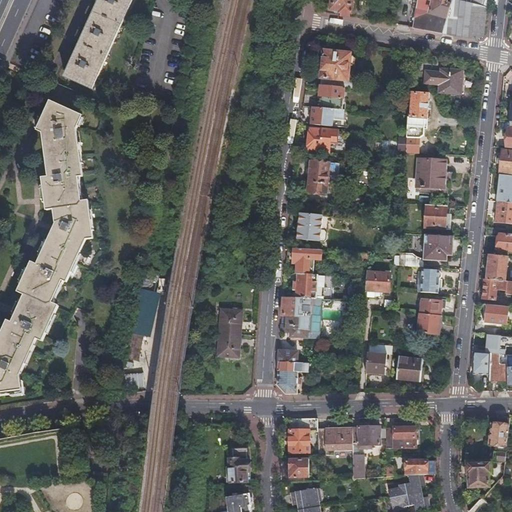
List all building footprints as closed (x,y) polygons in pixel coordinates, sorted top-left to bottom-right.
[(99,0),(65,76),(93,89),(132,0),(99,0)] [(330,0),(331,8),(339,8),(339,10),(351,11),(352,0),(330,0)] [(417,0),(411,0),(412,0),(413,0),(408,26),(412,27),(417,0)] [(417,0),(412,27),(477,38),(483,33),(486,0),(417,0)] [(321,72),(320,85),(321,85),(340,86),(341,80),(353,81),(355,59),(353,56),(350,55),(350,53),(323,51),(323,57),(319,61),(318,68),(321,72)] [(440,85),(439,92),(461,93),(462,71),(441,70),(440,72),(426,71),(425,84),(440,85)] [(343,110),(345,87),(340,86),(321,85),(319,107),(343,110)] [(406,152),(418,153),(419,138),(423,135),(425,118),(427,119),(429,94),(412,93),(410,116),(409,116),(408,116),(406,152)] [(0,391),(15,390),(14,381),(13,374),(32,333),(37,336),(52,306),(46,303),(58,275),(62,277),(82,236),(87,235),(84,203),(77,204),(73,174),(78,173),(73,128),(79,114),(50,100),(37,129),(42,132),(47,177),(41,178),(45,210),(52,209),(54,224),(34,265),(29,262),(15,291),(22,295),(8,323),(3,320),(0,327),(0,391)] [(319,107),(313,107),(311,124),(332,126),(332,125),(344,127),(345,119),(343,119),(343,110),(319,107)] [(296,143),(295,150),(320,153),(320,152),(320,151),(329,152),(331,141),(336,141),(338,129),(310,126),(308,144),(296,143)] [(500,163),(499,172),(511,173),(511,150),(502,150),(501,155),(498,155),(498,162),(500,163)] [(418,159),(416,188),(445,189),(447,160),(418,159)] [(309,182),(308,192),(326,194),(327,183),(337,184),(339,163),(311,161),(309,182)] [(360,168),(359,184),(371,185),(373,169),(360,168)] [(511,202),(511,175),(501,174),(498,201),(511,202)] [(511,202),(498,201),(496,222),(511,223),(511,202)] [(447,206),(426,204),(426,205),(425,228),(446,229),(446,214),(447,206)] [(322,216),(300,213),(297,238),(324,242),(326,240),(327,231),(325,229),(321,228),(321,226),(322,216)] [(453,236),(426,234),(424,260),(446,261),(447,255),(452,255),(453,236)] [(511,234),(499,234),(498,250),(511,250),(511,234)] [(296,273),(314,274),(315,259),(320,259),(321,250),(294,247),(293,262),(297,262),(296,273)] [(361,258),(368,258),(368,254),(351,252),(350,261),(361,262),(361,258)] [(399,253),(399,256),(399,266),(416,267),(416,257),(412,253),(399,253)] [(508,256),(489,254),(486,279),(505,280),(508,256)] [(420,292),(437,293),(439,271),(422,269),(422,272),(420,292)] [(316,298),(316,294),(323,295),(324,275),(314,274),(296,273),(295,273),(294,294),(294,297),(316,298)] [(367,278),(366,291),(389,293),(390,274),(367,273),(367,278)] [(506,293),(511,293),(511,281),(505,280),(486,279),(484,279),(484,281),(482,298),(495,299),(496,289),(506,290),(506,293)] [(282,324),(281,330),(292,331),(292,336),(304,337),(308,337),(308,338),(320,338),(322,307),(328,307),(333,303),(333,299),(316,298),(294,297),(292,297),(291,297),(290,297),(289,297),(287,297),(284,297),(282,315),(285,315),(284,316),(285,318),(285,321),(284,322),(284,324),(282,324)] [(421,313),(441,315),(442,307),(443,300),(422,298),(421,313)] [(505,326),(508,306),(484,304),(482,324),(505,326)] [(221,309),(218,355),(240,357),(243,310),(221,309)] [(397,312),(396,325),(403,326),(404,313),(397,312)] [(438,334),(441,315),(421,313),(420,313),(418,333),(438,334)] [(511,336),(488,334),(486,351),(491,352),(505,353),(506,345),(511,345),(511,336)] [(369,346),(367,372),(386,374),(388,354),(389,354),(390,345),(377,344),(377,347),(369,346)] [(280,350),(279,362),(298,363),(299,352),(280,350)] [(486,351),(477,351),(477,358),(474,357),(472,373),(490,374),(491,352),(486,351)] [(507,353),(505,353),(491,352),(490,374),(490,380),(508,380),(507,353)] [(398,356),(396,378),(420,381),(422,362),(424,362),(425,358),(398,356)] [(287,393),(298,393),(299,371),(309,371),(310,363),(298,363),(279,362),(278,385),(287,393)] [(318,418),(290,418),(291,452),(311,451),(310,432),(319,431),(319,427),(318,418)] [(354,427),(354,444),(381,444),(381,427),(373,427),(369,427),(369,422),(360,422),(360,427),(354,427)] [(508,447),(511,426),(493,424),(490,445),(508,447)] [(395,428),(386,428),(386,447),(417,447),(417,427),(403,427),(403,425),(395,425),(395,428)] [(319,431),(319,454),(327,454),(327,447),(335,447),(336,449),(346,450),(348,447),(354,447),(354,444),(354,427),(319,427),(319,431)] [(230,467),(227,467),(227,482),(249,481),(248,449),(233,450),(234,457),(237,457),(237,461),(230,461),(230,467)] [(361,457),(354,457),(354,478),(364,478),(364,468),(361,468),(361,457)] [(309,458),(290,459),(291,469),(292,469),(292,477),(302,476),(301,474),(309,474),(309,458)] [(407,460),(407,476),(410,475),(424,475),(436,474),(436,468),(436,460),(407,460)] [(492,463),(468,463),(468,474),(470,474),(470,486),(490,486),(489,474),(492,474),(492,463)] [(386,466),(386,477),(396,476),(396,466),(386,466)] [(425,482),(424,475),(410,475),(411,482),(401,484),(401,482),(389,485),(394,511),(406,508),(405,507),(416,505),(416,511),(418,511),(430,508),(429,501),(424,502),(423,499),(421,487),(420,483),(425,482)] [(325,511),(325,508),(322,509),(320,498),(323,498),(321,486),(293,492),(295,500),(300,499),(300,502),(302,511),(325,511)] [(231,511),(250,511),(250,507),(252,507),(251,495),(227,498),(228,506),(229,506),(230,511),(231,511)] [(476,495),(466,503),(467,507),(469,511),(481,500),(476,495)]
